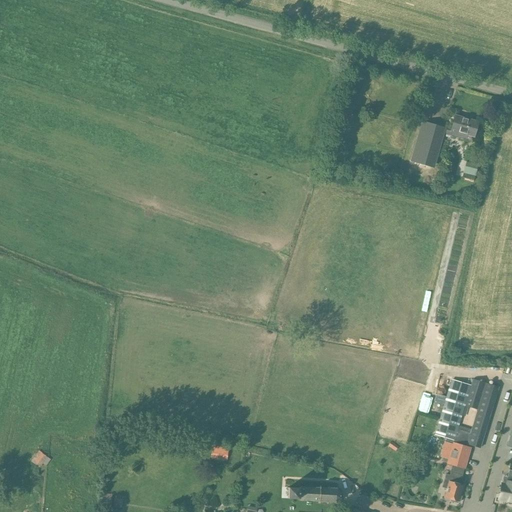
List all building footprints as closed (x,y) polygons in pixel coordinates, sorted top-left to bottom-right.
[(455,115),(449,136),(466,140),(467,135),(474,137),(478,122),(455,115)] [(422,122),(411,162),(430,168),(437,144),(435,144),(439,127),(422,122)] [(463,180),(475,181),(477,164),(465,162),(463,180)] [(451,379),(434,435),(446,438),(445,442),(453,444),(453,443),(457,445),(458,442),(479,448),(498,387),(485,383),(470,433),(458,429),(465,406),(471,386),(451,379)] [(391,441),(388,446),(393,449),(397,445),(391,441)] [(445,474),(442,487),(447,489),(444,498),(451,500),(451,501),(458,503),(458,502),(459,502),(461,497),(460,496),(463,485),(460,485),(470,448),(457,445),(453,443),(453,444),(447,464),(452,465),(449,475),(445,474)] [(47,457),(39,451),(31,461),(40,468),(47,457)] [(511,478),(506,478),(505,482),(501,481),(501,485),(500,484),(497,500),(511,503),(511,478)] [(329,486),(319,486),(319,488),(299,486),(299,488),(289,487),(288,499),(299,500),(298,500),(319,501),(318,504),(328,504),(328,502),(335,503),(336,504),(337,504),(336,502),(339,499),(341,500),(342,499),(340,498),(340,494),(342,493),(342,492),(340,492),(337,489),(338,487),(337,487),(336,488),(329,488),(329,486)] [(112,492),(100,491),(99,504),(111,505),(112,492)]
